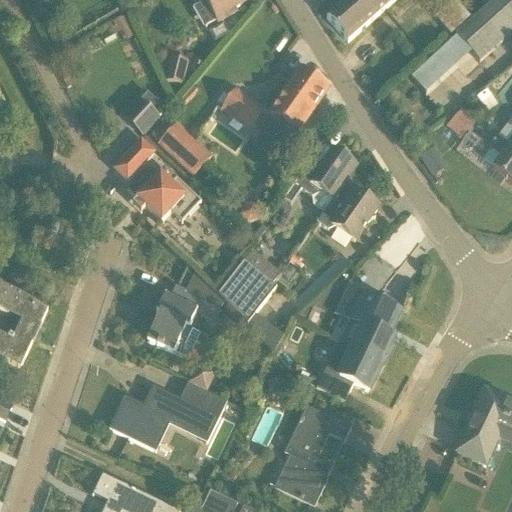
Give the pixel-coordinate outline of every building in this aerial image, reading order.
[(203,30),(215,23),(218,21),(220,24),(235,16),(233,13),(248,4),(245,0),(201,0),(204,5),(193,11),(203,30)] [(348,45),(397,0),(349,0),(326,21),(348,45)] [(467,17),(479,7),(473,0),(463,0),(457,6),(455,3),(435,21),(450,38),(470,20),(467,17)] [(511,36),(511,0),(499,0),(454,40),(478,67),(511,36)] [(189,64),(169,58),(163,83),(183,88),(189,64)] [(263,113),(263,114),(296,137),(297,136),(328,90),(302,72),(284,98),(276,92),(262,112),(263,113)] [(141,114),(129,127),(144,140),(167,114),(143,92),(131,106),(141,114)] [(263,113),(262,112),(236,94),(223,113),(250,132),(263,114),(263,113)] [(461,141),(475,125),(461,113),(447,128),(461,141)] [(494,171),(492,173),(511,188),(511,126),(510,125),(498,140),(497,140),(489,150),(490,151),(502,160),(494,171)] [(193,179),(211,160),(176,128),(175,130),(160,146),(159,147),(193,179)] [(127,184),(154,156),(141,144),(115,173),(127,184)] [(482,162),(494,171),(502,160),(490,151),(482,162)] [(356,171),(333,155),(322,170),(311,162),(282,204),(295,213),(306,197),(312,201),(322,196),(332,203),(333,204),(352,176),(356,171)] [(178,207),(190,218),(201,206),(166,173),(160,179),(150,169),(127,193),(138,203),(132,208),(141,216),(146,211),(161,225),(178,207)] [(333,204),(332,203),(316,226),(328,234),(334,231),(354,245),(377,212),(356,197),(362,193),(352,176),(333,204)] [(277,291),(272,287),(244,265),(218,298),(247,328),(277,291)] [(41,327),(48,312),(0,289),(0,361),(21,371),(32,345),(29,344),(37,326),(41,327)] [(352,352),(381,366),(382,365),(381,365),(392,342),(387,339),(391,329),(392,330),(400,315),(360,296),(348,321),(364,329),(352,352)] [(200,338),(188,333),(197,315),(165,299),(156,317),(160,319),(147,344),(174,357),(183,362),(190,359),(200,338)] [(368,395),(381,366),(352,352),(339,346),(316,393),(344,407),(353,388),(368,395)] [(140,419),(121,409),(110,433),(152,453),(167,422),(209,442),(226,406),(188,388),(181,404),(153,391),(140,419)] [(511,449),(511,405),(485,393),(456,456),(485,469),(497,442),(511,449)] [(12,410),(0,404),(0,422),(5,425),(12,410)] [(297,463),(282,495),(313,510),(329,477),(312,469),(327,438),(344,446),(351,431),(307,410),(284,457),(297,463)] [(428,444),(429,481),(445,480),(444,460),(443,460),(442,444),(428,444)] [(268,487),(275,490),(288,459),(281,456),(268,487)] [(173,511),(102,478),(93,498),(107,505),(104,511),(173,511)] [(234,511),(237,507),(210,494),(201,511),(234,511)]
